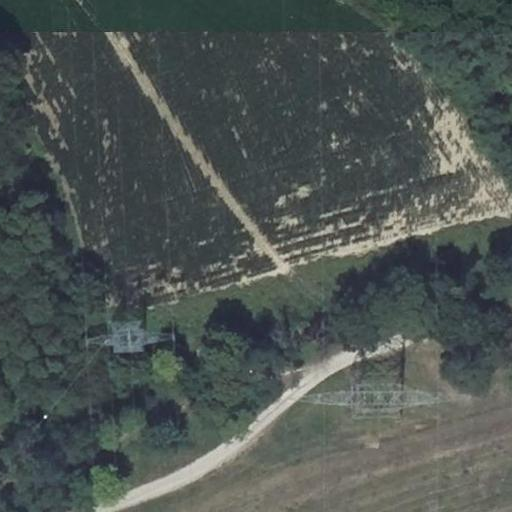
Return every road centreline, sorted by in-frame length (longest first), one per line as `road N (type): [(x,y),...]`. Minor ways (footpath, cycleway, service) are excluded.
road 1 (track): [(511,320),(427,332),(329,368),(166,486),(89,511)]
road 2 (track): [(329,368),(218,394),(0,493)]
